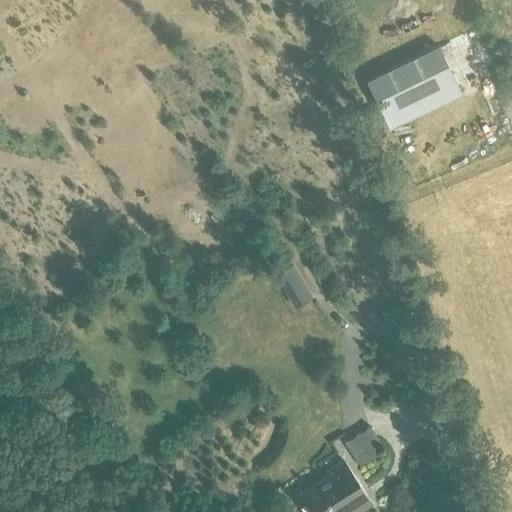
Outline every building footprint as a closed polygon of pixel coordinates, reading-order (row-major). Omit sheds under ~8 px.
[(440,52),(366,87),(384,122),(457,87),(440,52)] [(277,269),(298,306),(316,296),(295,259),(277,269)] [(342,438),(357,461),(380,447),(366,423),(342,438)] [(394,432),(399,444),(420,435),(415,423),(394,432)] [(348,511),(369,499),(343,457),(324,469),(326,473),(296,491),(309,511),(348,511)]
